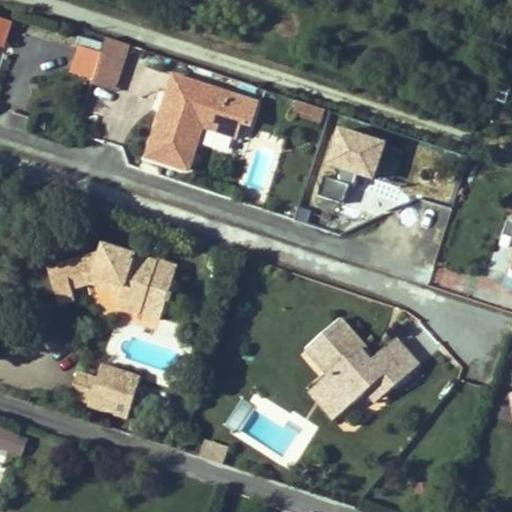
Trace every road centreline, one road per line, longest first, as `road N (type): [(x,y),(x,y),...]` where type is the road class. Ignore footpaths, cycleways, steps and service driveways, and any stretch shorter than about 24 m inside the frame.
road 1 (unknown): [(8,0),(511,163)]
road 2 (unknown): [(0,392),(388,511)]
